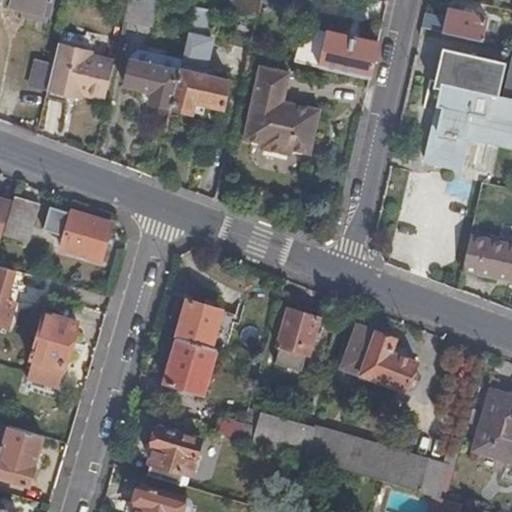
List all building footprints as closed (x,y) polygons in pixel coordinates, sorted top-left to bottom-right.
[(5,0),(5,4),(49,16),(52,0),(5,0)] [(152,25),(157,0),(128,0),(124,19),(152,25)] [(260,0),(230,0),(227,13),(240,16),(256,19),(260,1),(260,0)] [(188,30),(207,34),(212,10),(193,7),(188,30)] [(449,10),(444,33),(482,41),(486,19),(449,10)] [(233,46),(249,50),(256,19),(240,16),(233,46)] [(370,78),(378,44),(308,28),(304,46),(299,45),(295,61),(370,78)] [(58,44),(93,51),(95,40),(61,32),(58,44)] [(84,96),(106,101),(115,61),(92,57),(93,51),(58,44),(53,64),(47,90),(47,92),(71,97),(71,93),(84,96)] [(511,63),(504,99),(498,98),(506,64),(443,50),(434,90),(429,89),(425,105),(442,109),(430,161),(458,167),(467,129),(481,133),(480,139),(511,146),(511,63)] [(53,64),(35,60),(29,86),(47,90),(53,64)] [(149,103),(170,108),(178,71),(130,61),(125,86),(151,92),(149,103)] [(290,73),(260,67),(244,140),(262,144),(261,149),(290,156),(291,150),(310,155),(320,111),(284,103),(290,73)] [(178,71),(170,108),(191,113),(194,102),(222,109),(228,81),(208,76),(209,72),(199,69),(198,74),(178,70),(178,71)] [(47,92),(46,98),(69,103),(71,97),(47,92)] [(13,195),(10,206),(2,234),(27,242),(39,203),(13,195)] [(10,206),(0,202),(0,240),(2,234),(10,206)] [(71,215),(50,209),(44,230),(64,236),(61,249),(100,261),(111,223),(72,211),(71,215)] [(462,269),(475,272),(482,236),(470,233),(462,269)] [(475,272),(511,281),(511,243),(482,236),(475,272)] [(11,282),(15,270),(0,266),(0,286),(4,288),(7,281),(11,282)] [(1,298),(4,288),(0,286),(0,326),(7,328),(15,303),(1,298)] [(187,301),(176,339),(210,349),(213,337),(229,341),(237,315),(187,301)] [(319,319),(287,310),(276,347),(279,348),(274,366),(299,373),(305,355),(308,357),(319,319)] [(43,313),(30,359),(34,360),(29,380),(32,381),(58,389),(59,385),(62,386),(67,370),(64,369),(77,323),(43,313)] [(395,340),(356,327),(342,370),(407,392),(417,363),(391,354),(395,340)] [(203,395),(216,350),(210,349),(176,339),(163,383),(203,395)] [(58,389),(32,381),(28,392),(55,400),(58,389)] [(511,398),(493,392),(474,451),(511,462),(511,398)] [(260,413),(248,409),(243,426),(255,429),(260,413)] [(255,429),(243,426),(238,441),(291,456),(300,424),(260,413),(255,429)] [(238,441),(243,426),(218,419),(213,434),(238,441)] [(445,467),(300,424),(291,456),(308,461),(431,497),(436,498),(445,467)] [(42,437),(9,427),(4,445),(0,444),(0,479),(28,488),(35,468),(33,468),(42,437)] [(155,450),(147,476),(186,488),(200,440),(159,428),(152,449),(155,450)] [(137,507),(135,511),(189,511),(192,506),(188,501),(184,500),(184,498),(142,486),(136,507),(137,507)] [(445,501),(436,498),(431,497),(429,503),(426,511),(460,511),(462,506),(445,501)]
